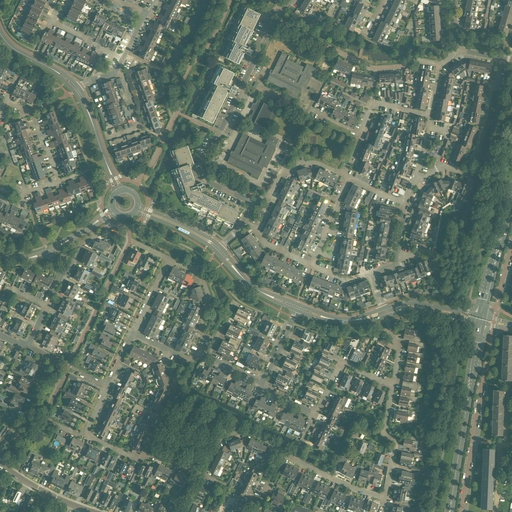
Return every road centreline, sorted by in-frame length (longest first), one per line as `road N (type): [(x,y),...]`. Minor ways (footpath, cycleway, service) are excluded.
road 1 (residential): [(252,203),(208,182),(201,161),(281,8)]
road 2 (residential): [(416,176),(446,166),(469,175),(501,58)]
road 3 (secondary): [(450,511),(472,364)]
road 4 (residential): [(0,197),(16,205),(23,194),(60,181),(31,109)]
road 5 (secondary): [(480,319),(511,191)]
road 6 (residential): [(195,356),(209,298),(202,275),(170,260)]
